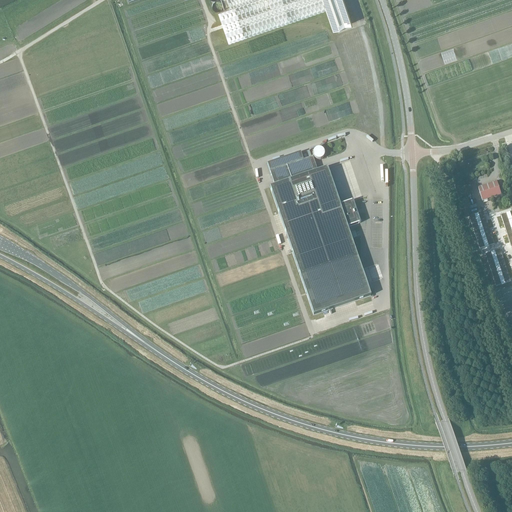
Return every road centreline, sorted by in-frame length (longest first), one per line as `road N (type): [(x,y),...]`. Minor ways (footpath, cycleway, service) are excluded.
road 1 (secondary): [(511,443),(391,443),(300,423),(237,398),(145,344)]
road 2 (tertiary): [(476,511),(420,321),(411,153)]
road 3 (secondary): [(145,344),(83,293),(0,242)]
road 4 (secondary): [(0,256),(145,344)]
road 5 (tertiary): [(411,153),(402,69),(381,0)]
